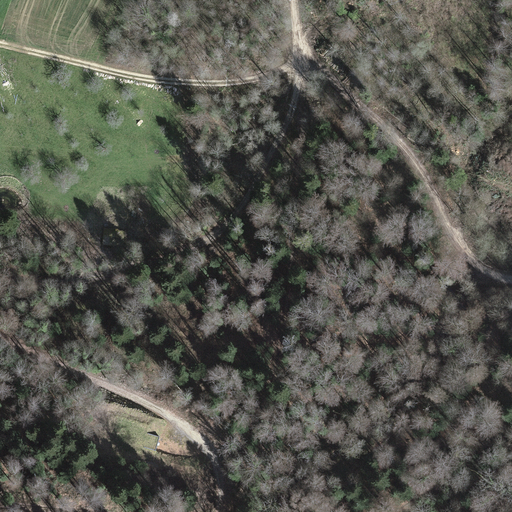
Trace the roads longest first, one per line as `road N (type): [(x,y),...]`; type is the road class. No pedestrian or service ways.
road 1 (track): [(0,280),(20,285),(148,266),(225,229),(264,175),(288,120),(298,44),(268,70),(232,81),(172,83),(0,44)]
road 2 (track): [(312,61),(283,335),(253,425),(220,478)]
road 3 (track): [(292,0),(298,44),(326,80),(376,120),(413,165),(480,270),(511,278)]
road 4 (track): [(289,511),(297,480),(310,466),(379,427),(406,379),(433,361),(480,270)]
road 5 (track): [(0,335),(148,402),(194,434),(217,465),(222,511)]
